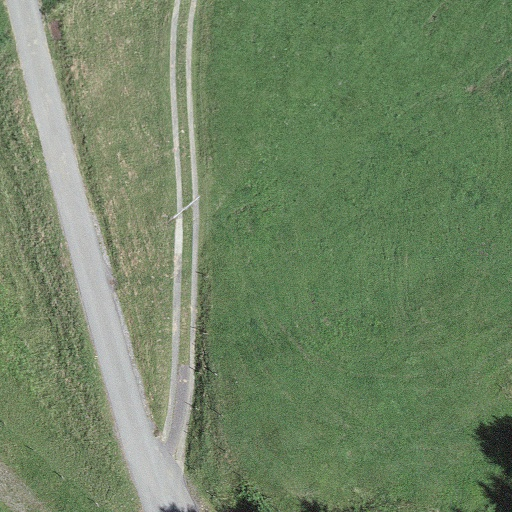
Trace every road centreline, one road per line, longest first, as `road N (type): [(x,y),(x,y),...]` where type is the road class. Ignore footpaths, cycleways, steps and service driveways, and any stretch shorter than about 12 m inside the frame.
road 1 (track): [(162,511),(126,416),(19,0)]
road 2 (track): [(160,505),(184,374),(182,69),(189,0)]
